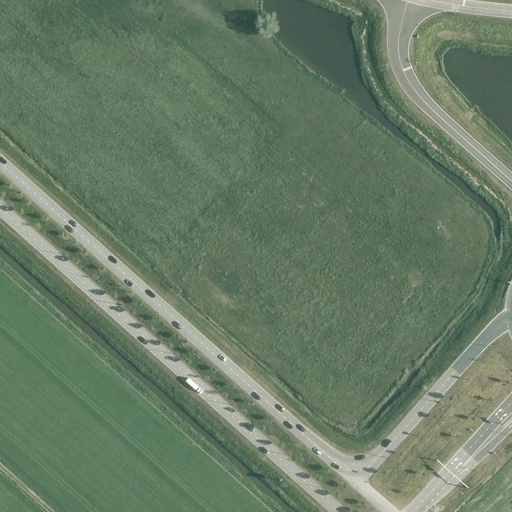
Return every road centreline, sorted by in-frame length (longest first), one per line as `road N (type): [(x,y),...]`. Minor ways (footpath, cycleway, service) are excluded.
road 1 (secondary): [(511,317),(374,461),(346,469),(0,161)]
road 2 (secondary): [(0,205),(338,511)]
